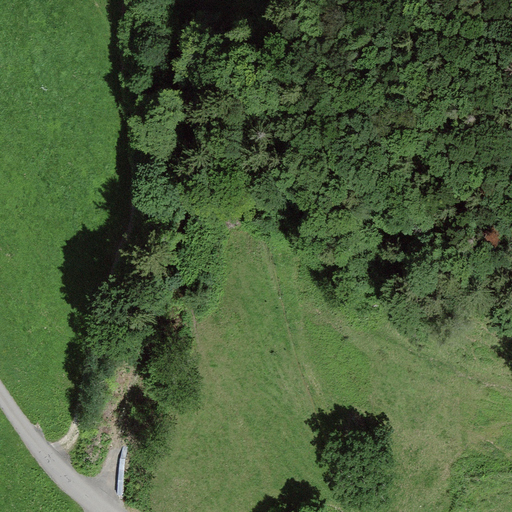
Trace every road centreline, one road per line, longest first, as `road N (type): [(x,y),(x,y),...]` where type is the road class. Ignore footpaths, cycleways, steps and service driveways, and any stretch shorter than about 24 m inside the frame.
road 1 (track): [(262,0),(103,511)]
road 2 (unclassified): [(0,393),(52,465),(102,511)]
